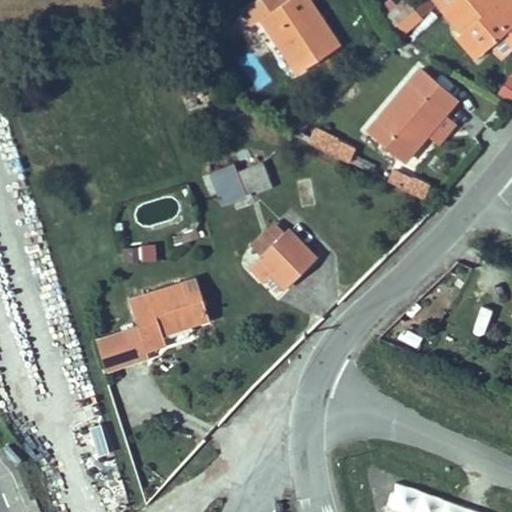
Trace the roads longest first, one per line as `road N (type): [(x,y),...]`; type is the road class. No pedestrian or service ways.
road 1 (unclassified): [(456,216),(342,334),(319,381)]
road 2 (tertiary): [(511,459),(319,381)]
road 3 (unclassified): [(319,381),(305,453),(328,511)]
